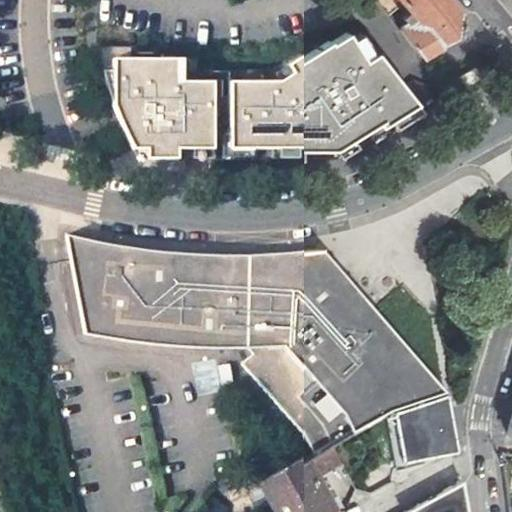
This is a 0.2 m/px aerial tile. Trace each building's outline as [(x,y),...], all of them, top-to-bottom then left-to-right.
[(331,0),(342,12),(355,2),(352,0),(331,0)] [(369,0),(385,19),(400,8),(411,21),(396,33),(416,58),(456,36),(460,17),(445,0),(369,0)] [(131,48),(98,47),(103,77),(112,108),(124,135),(139,160),(229,160),(229,149),(331,149),(348,139),(356,153),(420,113),(358,34),(349,41),(344,34),(327,44),(326,42),(301,57),(299,53),(268,69),(181,72),(181,60),(131,61),(131,48)] [(474,68),(458,77),(463,86),(480,77),(474,68)] [(241,364),(301,432),(310,451),(329,441),(387,410),(443,394),(320,250),(253,255),(156,252),(66,236),(83,335),(149,345),(246,348),(252,355),(241,364)] [(229,364),(214,363),(213,383),(228,384),(229,364)] [(300,456),(310,473),(338,457),(329,441),(310,451),(300,456)] [(331,511),(310,473),(300,456),(257,481),(273,511),(331,511)] [(464,511),(460,482),(400,511),(464,511)] [(220,511),(224,502),(207,496),(201,511),(220,511)]
